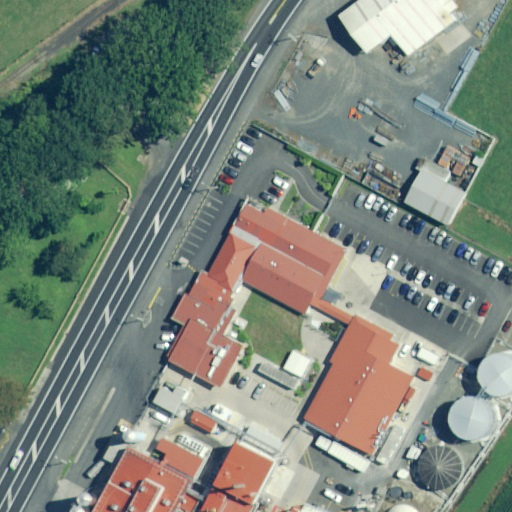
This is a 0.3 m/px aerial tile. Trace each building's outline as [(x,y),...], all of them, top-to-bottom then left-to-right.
[(354,0),(333,16),(361,54),(384,37),(398,55),(451,15),(439,0),(354,0)] [(452,193),(409,173),(393,207),(436,227),(452,193)] [(332,250),(241,201),(158,358),(215,388),(238,345),(220,336),(234,310),(225,305),(236,283),(297,315),(332,250)] [(392,345),(347,320),(291,420),(363,460),(408,379),(381,364),(392,345)] [(53,351),(4,324),(0,331),(0,369),(33,387),(53,351)] [(471,388),(458,380),(446,399),(459,407),(471,388)] [(244,511),(276,453),(160,391),(109,486),(158,511),(244,511)] [(456,431),(457,434),(461,439),(463,441),(466,443),(470,445),(474,446),(478,446),(482,446),(486,445),(490,443),(493,441),(496,438),(498,434),(500,431),(501,427),(502,423),(501,418),(500,414),(498,411),(496,407),(493,404),(490,402),(486,400),(482,399),(478,399),(474,399),(470,400),(466,402),(463,404),(460,407),(457,411),(456,414),(455,418),(454,422),(455,427),(456,431)] [(455,409),(445,404),(426,438),(436,444),(455,409)] [(419,463),(425,451),(415,446),(408,458),(419,463)] [(425,481),(427,484),(431,487),(433,489),(437,491),(441,492),(445,492),(449,492),(453,491),(457,489),(460,487),(463,484),(465,481),(467,477),(468,473),(468,469),(468,465),(467,461),(465,457),(463,454),(460,451),(456,449),(453,447),(449,446),(445,446),(441,446),(437,447),(433,449),(430,451),(427,454),(425,458),(423,461),(422,465),(422,469),(422,473),(423,477),(425,481)]
